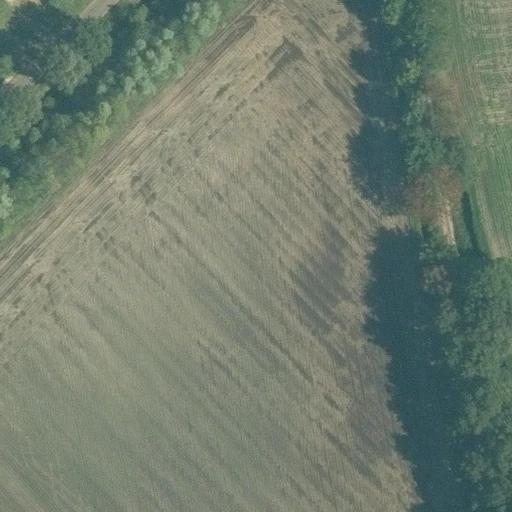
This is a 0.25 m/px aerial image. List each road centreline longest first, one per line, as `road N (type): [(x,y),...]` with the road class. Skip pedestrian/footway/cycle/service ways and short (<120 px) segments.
road 1 (track): [(502,511),(412,0)]
road 2 (unclassified): [(0,116),(112,0)]
